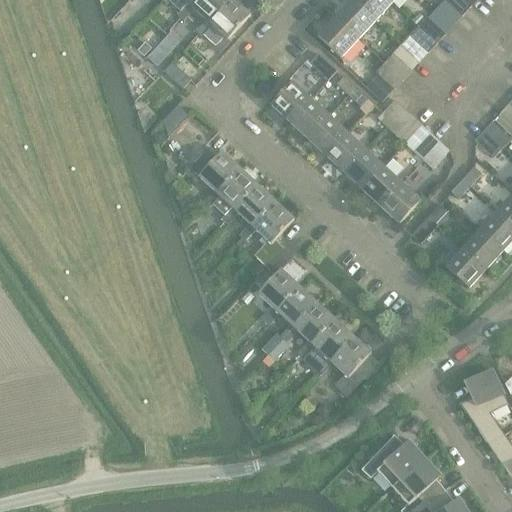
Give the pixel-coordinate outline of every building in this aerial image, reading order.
[(169,0),(168,1),(180,12),(175,17),(181,22),(192,10),(190,8),(197,0),(169,0)] [(199,39),(202,36),(210,27),(208,25),(230,0),(197,0),(190,8),(192,10),(204,21),(193,33),(199,39)] [(210,27),(202,36),(214,47),(211,50),(218,56),(229,44),(226,41),(249,17),(230,0),(208,25),(210,27)] [(335,19),(358,40),(375,21),(352,0),(335,19)] [(352,0),(375,21),(392,3),(388,0),(352,0)] [(444,0),(444,1),(462,17),(470,8),(461,0),(444,0)] [(340,59),(358,40),(335,19),(318,38),(340,59)] [(419,28),(437,44),(445,35),(427,19),(419,28)] [(410,37),(428,54),(437,44),(419,28),(410,37)] [(144,43),(136,51),(143,57),(150,49),(144,43)] [(328,81),(337,72),(319,55),(310,64),(328,81)] [(393,55),(384,65),(402,81),(411,72),(393,55)] [(182,91),(183,90),(190,82),(171,65),(163,74),(182,91)] [(384,65),(376,74),(377,74),(394,90),(402,81),(384,65)] [(377,74),(365,88),(382,103),(389,96),(394,90),(377,74)] [(337,85),(349,97),(355,90),(343,78),(337,85)] [(255,89),(264,96),(265,98),(272,90),(262,81),(255,89)] [(271,106),(289,122),(310,100),(292,84),(271,106)] [(360,108),(367,100),(355,90),(349,97),(360,108)] [(310,100),(289,122),(308,140),(329,118),(310,100)] [(404,110),(394,101),(378,119),(387,128),(404,110)] [(162,122),(168,138),(188,116),(177,107),(162,122)] [(404,110),(387,128),(396,136),(413,118),(404,110)] [(329,118),(308,140),(326,157),(347,135),(329,118)] [(483,132),(501,149),(510,140),(492,123),(483,132)] [(163,131),(153,135),(156,144),(166,141),(163,131)] [(493,158),(501,149),(483,132),(475,141),(493,158)] [(347,135),(326,157),(344,174),(365,152),(347,135)] [(414,153),(424,162),(440,144),(430,135),(414,153)] [(440,144),(424,162),(432,170),(449,152),(440,144)] [(208,210),(212,205),(218,198),(216,196),(238,171),(219,154),(214,160),(206,152),(189,170),(212,192),(201,204),(208,210)] [(365,152),(344,174),(362,191),(383,169),(365,152)] [(383,169),(362,191),(380,208),(401,186),(383,169)] [(474,169),(462,181),(469,188),(480,175),(474,169)] [(218,198),(212,205),(223,216),(220,220),(226,226),(236,214),(233,212),(256,187),(238,171),(216,196),(218,198)] [(462,181),(451,194),(458,200),(469,188),(462,181)] [(401,186),(380,208),(398,225),(419,203),(401,186)] [(243,242),(254,231),(251,228),(273,204),(256,187),(233,212),(236,214),(248,225),(237,237),(241,240),(243,242)] [(511,195),(496,212),(511,227),(511,195)] [(252,257),(265,269),(282,251),(273,242),(293,221),(273,204),(251,228),(254,231),(266,242),(252,257)] [(439,206),(428,218),(435,225),(446,213),(439,206)] [(479,231),(502,252),(511,241),(511,227),(496,212),(479,231)] [(428,218),(411,236),(420,244),(437,226),(435,225),(428,218)] [(462,249),(485,271),(502,252),(479,231),(462,249)] [(241,240),(235,246),(239,250),(245,244),(243,242),(241,240)] [(467,289),(485,271),(462,249),(444,268),(467,289)] [(267,326),(277,315),(274,312),(297,288),(279,271),(291,258),(282,251),(265,269),(273,277),(256,296),(271,310),(261,321),(267,326)] [(279,337),(282,340),(285,343),(295,332),(293,329),(315,304),(297,288),(274,312),(277,315),(289,326),(279,337)] [(297,354),(301,357),(303,360),(314,349),(311,346),(334,321),(315,304),(293,329),(295,332),(307,343),(297,354)] [(321,376),(331,365),(329,362),(352,337),(334,321),(311,346),(314,349),(325,359),(315,370),(321,376)] [(333,387),(345,398),(362,381),(353,373),(370,355),(352,337),(329,362),(331,365),(344,376),(333,387)] [(460,406),(488,447),(504,437),(489,415),(507,406),(490,371),(464,384),(472,400),(460,406)] [(323,405),(315,413),(324,422),(329,417),(332,413),(323,405)] [(377,474),(392,490),(424,461),(407,443),(406,444),(407,445),(404,447),(393,436),(392,437),(392,438),(360,471),(370,480),(377,474)] [(511,448),(504,437),(488,447),(511,482),(511,448)] [(400,511),(420,511),(445,493),(436,482),(438,479),(439,480),(440,479),(424,461),(392,490),(407,507),(400,511)] [(445,493),(420,511),(465,511),(457,500),(456,501),(456,502),(453,504),(445,493)]
